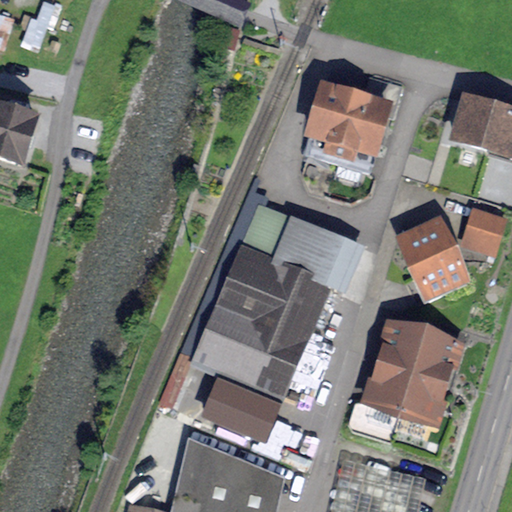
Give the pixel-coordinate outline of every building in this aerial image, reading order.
[(223,47),(235,50),(238,34),(227,31),(223,47)] [(385,105),(312,85),(296,144),(368,164),(385,105)] [(511,153),(511,112),(453,97),(441,143),(510,161),(511,153)] [(0,159),(20,165),(34,113),(0,103),(0,159)] [(469,212),(458,248),(489,257),(499,221),(469,212)] [(303,285),(323,293),(336,297),(356,248),(286,220),(266,270),(278,275),(281,267),(306,277),(303,285)] [(391,248),(417,303),(462,281),(436,227),(391,248)] [(294,368),(323,293),(303,285),(306,277),(281,267),(278,275),(266,270),(233,258),(203,333),(294,368)] [(378,326),(356,402),(434,425),(457,350),(378,326)] [(270,511),(276,492),(181,456),(167,511),(270,511)] [(416,511),(424,479),(342,460),(329,511),(416,511)]
